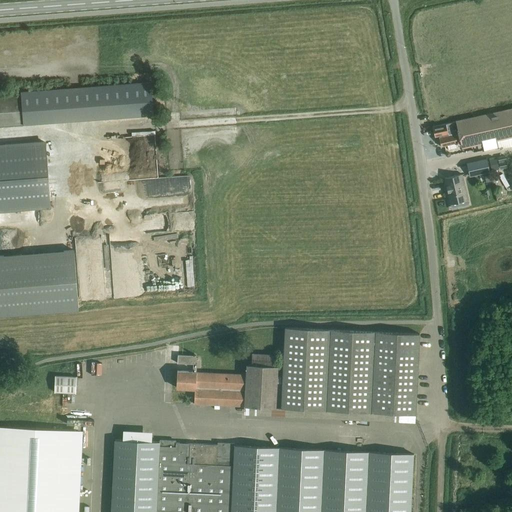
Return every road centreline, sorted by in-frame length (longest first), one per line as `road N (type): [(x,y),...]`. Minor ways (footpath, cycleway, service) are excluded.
road 1 (unclassified): [(441,424),(434,269),(393,0)]
road 2 (tertiary): [(0,11),(138,0)]
road 3 (unknown): [(61,127),(76,218),(121,213)]
